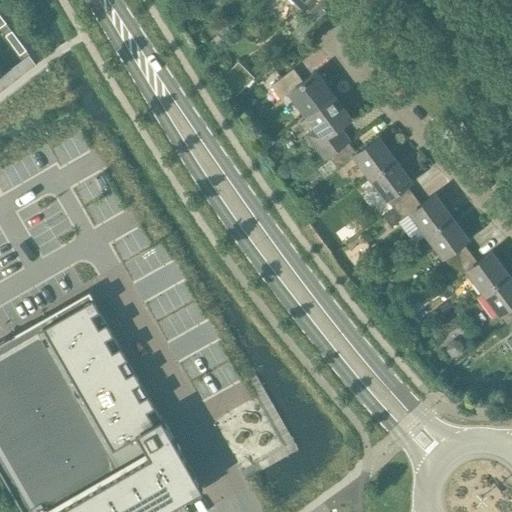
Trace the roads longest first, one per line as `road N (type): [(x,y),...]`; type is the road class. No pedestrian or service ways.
road 1 (secondary): [(116,26),(154,108),(214,203),(404,441),(425,480)]
road 2 (secondary): [(463,442),(423,421),(339,323),(176,95),(116,26)]
road 3 (residential): [(511,232),(328,42),(365,0)]
